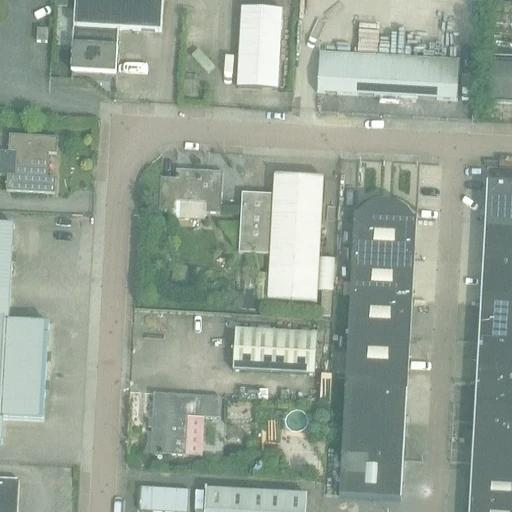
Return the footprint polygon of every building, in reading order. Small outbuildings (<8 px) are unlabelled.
[(74,0),(71,73),(115,75),(118,32),(161,35),(162,0),(74,0)] [(237,34),(236,0),(208,0),(209,34),(237,34)] [(358,19),(359,0),(318,0),(318,16),(358,19)] [(277,93),(278,73),(281,12),(241,10),(237,91),(277,93)] [(37,31),(36,44),(47,45),(47,32),(37,31)] [(319,55),(317,95),(377,98),(457,103),(459,63),(379,58),(319,55)] [(511,64),(491,63),(489,105),(511,106),(511,64)] [(6,194),(34,196),(54,197),(55,181),(47,180),(48,156),(56,157),(57,141),(9,138),(9,154),(17,154),(15,178),(7,178),(6,194)] [(220,216),(222,195),(223,175),(176,172),(175,181),(160,181),(159,213),(174,213),(175,204),(205,206),(205,215),(220,216)] [(332,295),(333,295),(335,262),(318,261),(323,180),(274,178),(273,198),(241,196),(238,256),(247,256),(247,266),(261,267),(262,257),(270,258),(269,278),(259,277),(258,294),(237,293),(236,310),(257,311),(258,303),(267,304),(268,302),(316,304),(317,294),(321,295),(320,319),(330,320),(332,295)] [(511,187),(486,186),(484,227),(511,228),(511,187)] [(412,303),(416,221),(410,221),(404,215),(398,210),(390,207),(382,207),(374,209),(367,213),(361,218),(354,218),(350,300),(412,303)] [(0,445),(1,446),(3,422),(43,424),(49,326),(8,324),(14,228),(0,227),(0,445)] [(511,228),(484,227),(482,267),(511,268),(511,228)] [(511,268),(482,267),(480,307),(511,308),(511,268)] [(412,303),(350,300),(348,339),(409,343),(412,303)] [(511,308),(480,307),(477,347),(511,348),(511,308)] [(317,338),(254,334),(234,332),(232,373),(314,378),(317,338)] [(409,343),(348,339),(345,379),(407,383),(409,343)] [(511,348),(477,347),(475,386),(511,388),(511,348)] [(256,378),(256,387),(275,387),(276,379),(256,378)] [(407,383),(345,379),(343,419),(405,423),(407,383)] [(511,388),(475,386),(473,426),(511,428),(511,388)] [(150,457),(202,459),(204,421),(219,421),(220,400),(154,397),(152,422),(149,422),(148,431),(152,431),(150,457)] [(343,419),(341,459),(403,463),(405,423),(343,419)] [(511,428),(473,426),(471,466),(511,468),(511,428)] [(403,463),(341,459),(339,499),(400,503),(403,463)] [(511,468),(471,466),(468,506),(511,508),(511,468)] [(0,511),(16,511),(19,482),(0,481),(0,511)] [(141,490),(139,511),(187,511),(188,493),(141,490)] [(205,511),(306,511),(307,498),(206,493),(205,511)]
